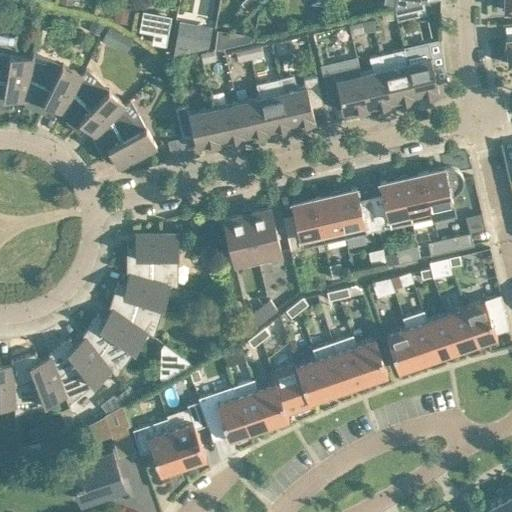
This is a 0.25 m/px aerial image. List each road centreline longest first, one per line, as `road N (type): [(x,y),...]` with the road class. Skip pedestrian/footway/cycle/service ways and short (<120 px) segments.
road 1 (residential): [(89,206),(477,117)]
road 2 (residential): [(359,511),(511,424)]
road 3 (residential): [(0,313),(45,303),(74,278),(89,244),(89,206)]
road 4 (residential): [(511,267),(477,117)]
road 5 (residential): [(89,206),(56,155),(0,138)]
